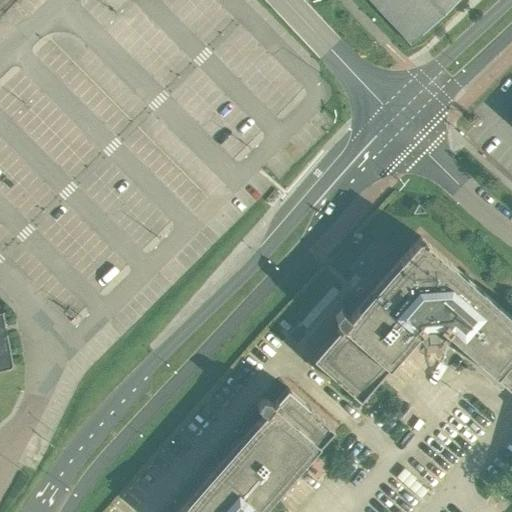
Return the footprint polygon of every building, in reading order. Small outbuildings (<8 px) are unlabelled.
[(370,0),(411,43),(457,0),(370,0)] [(341,326),(313,358),(360,399),(417,334),(426,339),(439,338),(446,332),(511,389),(511,316),(420,236),(350,317),(342,310),(344,308),(343,307),(335,316),(337,322),(341,326)] [(342,294),(335,288),(303,323),(310,329),(342,294)] [(0,369),(8,368),(10,368),(12,366),(13,364),(13,361),(3,311),(0,311),(0,369)] [(297,343),(305,334),(296,326),(288,335),(297,343)] [(263,511),(262,510),(319,444),(334,428),(287,387),(273,404),(268,399),(263,398),(257,405),(265,413),(177,511),(263,511)] [(394,478),(422,504),(430,495),(418,479),(401,469),(393,478),(394,478)]
